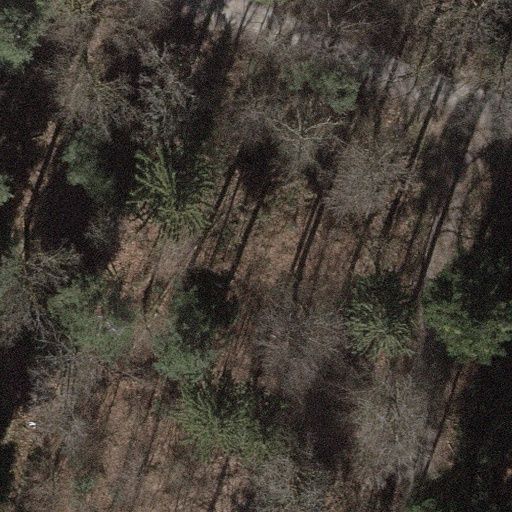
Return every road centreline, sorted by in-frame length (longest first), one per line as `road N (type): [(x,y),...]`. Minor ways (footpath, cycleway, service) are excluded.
road 1 (track): [(411,511),(454,105)]
road 2 (track): [(511,122),(169,0)]
